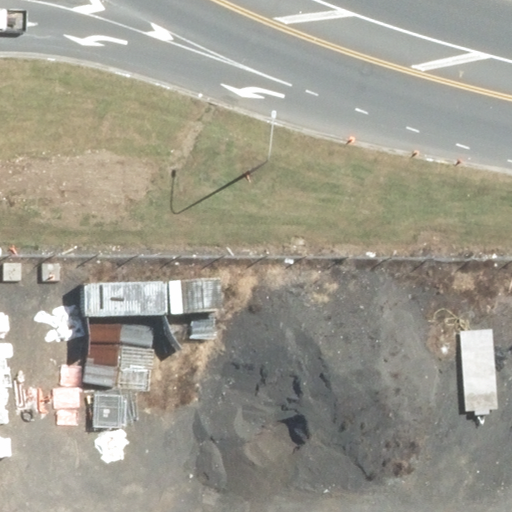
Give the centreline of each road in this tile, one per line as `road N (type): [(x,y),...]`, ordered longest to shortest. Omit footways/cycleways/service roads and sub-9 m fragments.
road 1 (secondary): [(458,63),(0,22)]
road 2 (secondary): [(275,0),(458,63)]
